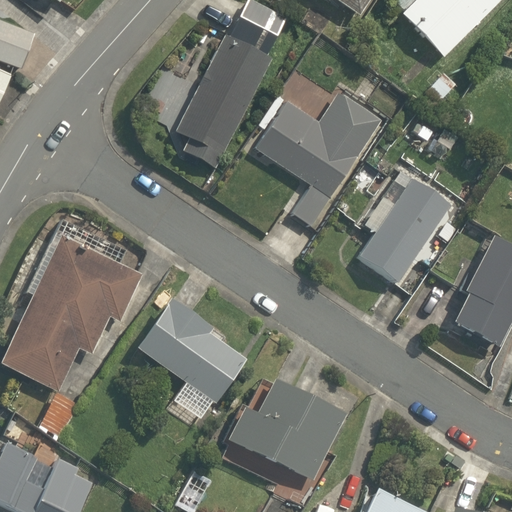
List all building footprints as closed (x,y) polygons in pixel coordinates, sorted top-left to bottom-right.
[(262,60),(283,20),(245,0),(190,0),(183,14),(221,34),(169,135),(216,159),(266,62),(262,60)] [(370,0),(315,0),(356,25),(370,0)] [(408,0),(390,17),(438,64),(501,0),(408,0)] [(15,79),(33,41),(0,25),(0,95),(9,76),(15,79)] [(320,69),(299,57),(289,74),(310,86),(320,69)] [(282,101),(245,157),(302,194),(285,219),(307,234),(378,124),(334,95),(316,123),(282,101)] [(405,187),(355,258),(393,287),(445,217),(405,187)] [(511,320),(511,247),(489,236),(444,330),(496,355),(511,320)] [(0,363),(0,375),(55,400),(75,356),(87,362),(104,325),(114,330),(137,278),(55,241),(0,363)] [(170,404),(199,423),(242,359),(161,304),(129,352),(181,387),(170,404)] [(339,421),(252,382),(223,446),(311,485),(339,421)] [(81,511),(94,486),(74,476),(77,471),(54,460),(39,490),(21,482),(31,463),(0,448),(0,511),(81,511)] [(417,511),(369,491),(359,511),(417,511)]
